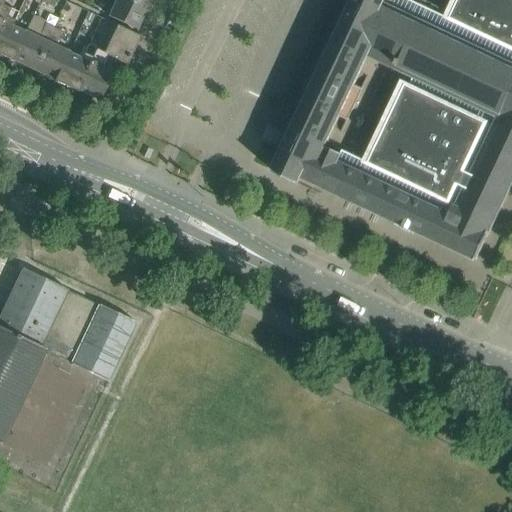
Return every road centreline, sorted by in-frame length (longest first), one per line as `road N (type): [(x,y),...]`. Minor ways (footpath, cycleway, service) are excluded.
road 1 (secondary): [(511,377),(85,175)]
road 2 (residential): [(85,175),(167,0)]
